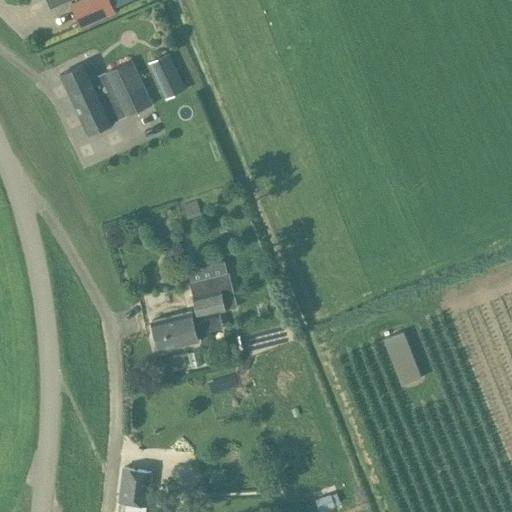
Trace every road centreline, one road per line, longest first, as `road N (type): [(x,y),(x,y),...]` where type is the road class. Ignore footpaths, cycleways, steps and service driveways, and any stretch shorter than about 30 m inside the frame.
road 1 (residential): [(107,511),(116,404),(108,319),(32,194),(15,181)]
road 2 (unclassified): [(41,511),(51,427),(48,330),(15,181)]
